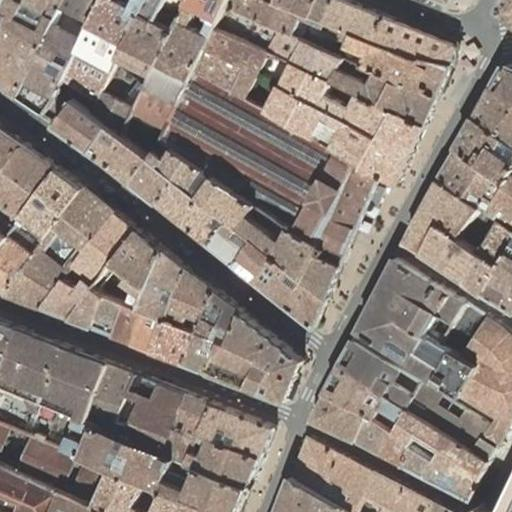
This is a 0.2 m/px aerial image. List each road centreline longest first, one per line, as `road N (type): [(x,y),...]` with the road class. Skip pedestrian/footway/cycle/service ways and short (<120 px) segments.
road 1 (residential): [(330,358),(0,102)]
road 2 (residential): [(330,358),(480,64),(486,30)]
road 3 (residential): [(299,421),(0,304)]
